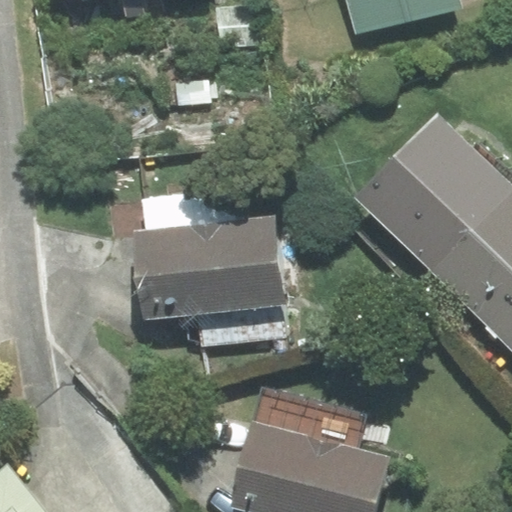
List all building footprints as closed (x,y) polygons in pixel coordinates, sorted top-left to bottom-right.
[(346,0),(354,31),(467,3),(465,0),(346,0)] [(364,198),(438,272),(511,197),(511,181),(446,116),(364,198)] [(142,216),(151,322),(203,318),(205,344),(295,337),(286,215),(253,217),(251,195),(151,203),(152,215),(142,216)] [(511,197),(438,272),(511,345),(511,197)] [(273,384),(236,506),(242,507),(257,511),(383,511),(399,460),(307,433),(318,397),(279,386),(273,384)] [(42,511),(12,473),(0,482),(0,511),(42,511)]
